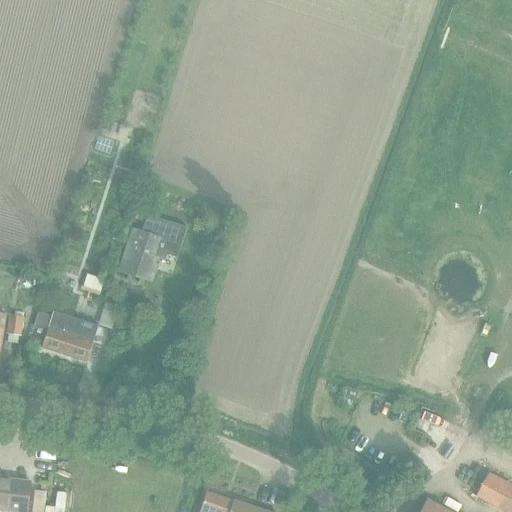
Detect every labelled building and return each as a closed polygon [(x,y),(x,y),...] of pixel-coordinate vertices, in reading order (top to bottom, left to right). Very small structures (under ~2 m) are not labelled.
[(141,220),(148,199),(136,195),(129,216),(141,220)] [(152,266),(161,238),(136,230),(127,257),(152,266)] [(85,363),(91,343),(47,328),(50,317),(36,313),(27,340),(42,345),(41,348),(85,363)] [(20,335),(23,317),(8,315),(6,333),(20,335)] [(502,511),(511,511),(511,487),(486,474),(474,498),(502,511)] [(0,511),(5,511),(23,511),(28,482),(0,478),(0,511)] [(265,511),(205,492),(198,511),(265,511)] [(445,511),(425,501),(419,511),(445,511)]
